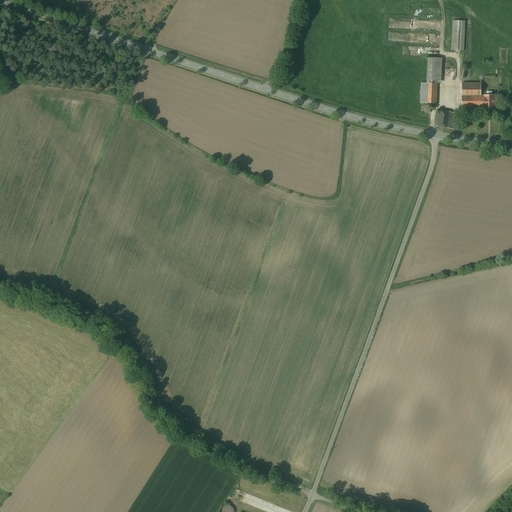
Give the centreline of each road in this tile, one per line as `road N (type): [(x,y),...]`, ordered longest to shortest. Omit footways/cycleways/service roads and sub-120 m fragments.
road 1 (tertiary): [(0,1),(339,113),(436,135)]
road 2 (residential): [(313,492),(253,470),(169,423),(126,349),(105,330),(46,301),(0,291)]
road 3 (residential): [(436,135),(313,492)]
